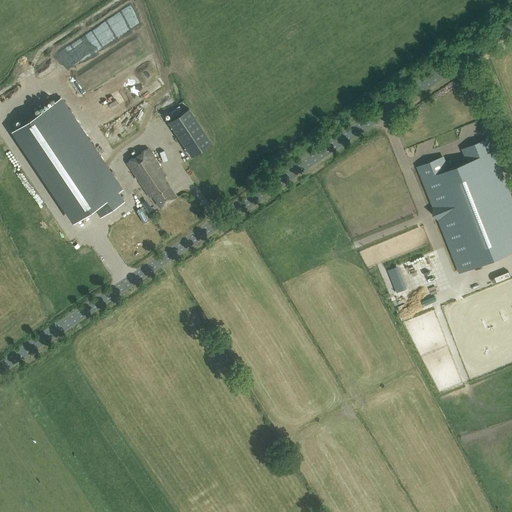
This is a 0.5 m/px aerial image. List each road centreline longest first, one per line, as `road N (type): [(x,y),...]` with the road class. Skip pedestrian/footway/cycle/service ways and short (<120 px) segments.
road 1 (tertiary): [(0,368),(511,26)]
road 2 (unknown): [(123,286),(89,246),(128,210),(119,164),(146,135),(216,224)]
